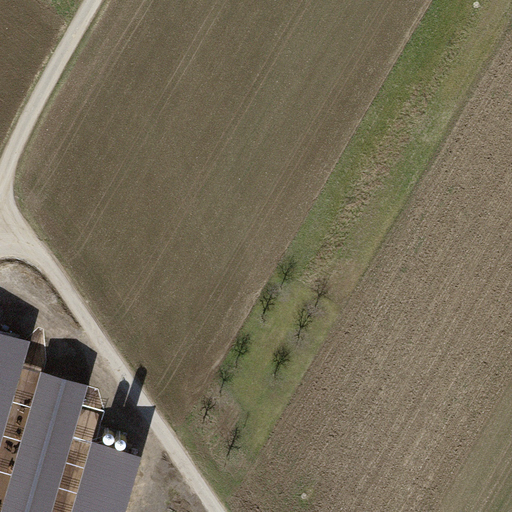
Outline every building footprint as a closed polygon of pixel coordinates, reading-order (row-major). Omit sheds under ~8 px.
[(0,333),(0,440),(28,342),(0,333)] [(44,372),(2,511),(47,511),(85,384),(44,372)] [(111,439),(113,438),(114,437),(115,436),(116,434),(116,433),(115,431),(114,430),(113,429),(111,428),(109,429),(108,429),(106,430),(106,432),(105,434),(105,435),(106,437),(108,438),(109,439),(111,439)] [(123,442),(125,442),(126,441),(127,440),(128,438),(127,436),(127,435),(126,433),(125,433),(123,432),(121,432),(120,433),(118,434),(117,435),(117,437),(117,439),(118,440),(120,442),(121,442),(123,442)] [(95,441),(74,511),(122,511),(140,454),(95,441)]
